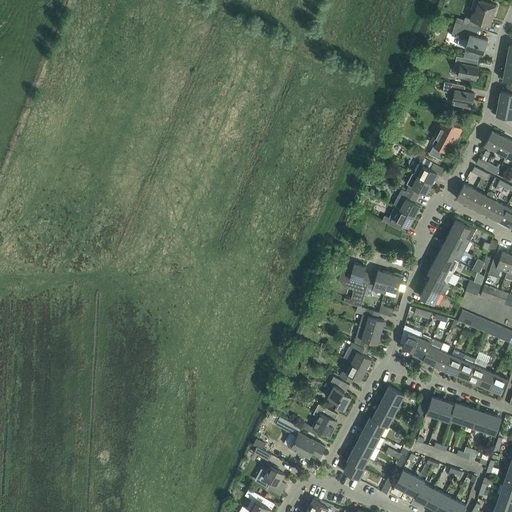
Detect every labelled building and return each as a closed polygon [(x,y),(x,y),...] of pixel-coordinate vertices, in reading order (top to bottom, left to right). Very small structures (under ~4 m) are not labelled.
[(460,18),(459,22),(483,29),(485,23),(490,24),(496,4),(482,0),(473,0),(471,7),(473,12),(472,12),(470,18),(465,16),(464,19),(460,18)] [(481,36),(483,29),(459,22),(455,36),(468,39),(465,47),(484,52),(488,38),(481,36)] [(455,63),(453,75),(458,76),(477,79),(479,65),(477,65),(478,59),(457,55),(455,63)] [(511,86),(511,68),(506,67),(503,79),(509,80),(507,86),(511,86)] [(466,85),(449,81),(444,81),(443,91),(454,93),(453,102),(471,106),(474,92),(465,91),(466,85)] [(511,104),(511,86),(507,86),(506,91),(501,90),(499,102),(511,104)] [(511,117),(511,104),(499,102),(497,115),(511,117)] [(434,144),(429,153),(441,160),(446,150),(452,140),(454,142),(458,136),(455,134),(459,127),(446,120),(442,127),(439,126),(434,136),(437,138),(434,144)] [(495,150),(503,135),(492,130),(485,144),(495,150)] [(506,155),(511,143),(511,140),(503,135),(495,150),(506,155)] [(486,168),(489,162),(479,157),(476,163),(486,168)] [(420,162),(414,173),(432,183),(438,172),(442,174),(445,169),(433,163),(430,168),(420,162)] [(482,176),(484,171),(474,165),(472,171),(482,176)] [(426,194),(432,183),(414,173),(413,172),(407,183),(409,185),(406,190),(418,196),(421,191),(426,194)] [(467,203),(475,189),(464,183),(456,197),(467,203)] [(418,196),(406,190),(402,188),(393,204),(395,205),(415,216),(420,205),(415,202),(418,196)] [(478,209),(486,194),(475,189),(467,203),(478,209)] [(488,192),(486,195),(486,194),(478,209),(489,214),(496,200),(495,199),(497,197),(495,193),(492,192),(488,192)] [(499,220),(507,205),(496,200),(489,214),(499,220)] [(415,216),(395,205),(389,217),(391,218),(389,223),(400,229),(403,224),(409,227),(415,216)] [(510,225),(511,221),(511,208),(507,205),(499,220),(510,225)] [(456,219),(450,229),(465,237),(470,239),(475,229),(456,219)] [(470,240),(465,237),(450,229),(445,240),(459,248),(464,250),(470,240)] [(494,252),(497,243),(498,241),(492,239),(491,243),(485,241),(483,247),(488,249),(488,250),(494,252)] [(464,250),(459,248),(445,240),(439,251),(459,261),(464,250)] [(507,271),(511,255),(511,253),(502,250),(496,267),(507,271)] [(453,272),(459,261),(439,251),(433,261),(453,272)] [(448,282),(453,272),(433,261),(427,273),(431,274),(442,280),(443,279),(448,282)] [(367,286),(371,273),(365,271),(366,265),(354,262),(352,269),(344,267),(342,276),(341,280),(343,284),(347,286),(356,288),(353,298),(363,301),(367,286)] [(386,288),(390,272),(378,269),(377,275),(371,273),(367,286),(373,288),(373,289),(384,292),(385,288),(386,288)] [(402,276),(390,272),(386,288),(398,292),(402,276)] [(450,283),(448,282),(443,279),(442,280),(431,274),(426,284),(440,292),(444,294),(450,283)] [(472,292),(475,281),(470,279),(466,290),(472,292)] [(478,294),(481,283),(475,281),(472,292),(478,294)] [(434,303),(440,292),(426,284),(420,295),(434,303)] [(487,297),(490,286),(484,284),(481,295),(487,297)] [(492,299),(496,288),(490,286),(487,297),(492,299)] [(498,301),(502,290),(496,288),(492,299),(498,301)] [(504,303),(508,292),(502,290),(498,301),(504,303)] [(381,305),(379,311),(380,311),(392,315),(393,309),(381,305)] [(378,318),(380,311),(379,311),(365,307),(359,325),(381,331),(384,319),(378,318)] [(425,316),(427,310),(416,307),(414,313),(425,316)] [(464,322),(468,311),(463,309),(458,319),(464,322)] [(470,324),(474,314),(468,311),(464,322),(470,324)] [(475,327),(480,316),(474,314),(470,324),(475,327)] [(481,329),(485,319),(480,316),(475,327),(481,329)] [(486,331),(491,321),(485,319),(481,329),(486,331)] [(492,334),(497,324),(491,321),(486,331),(492,334)] [(414,352),(421,333),(422,331),(405,324),(400,341),(404,343),(402,347),(414,352)] [(498,336),(502,326),(497,324),(492,334),(498,336)] [(377,343),(381,331),(359,325),(354,342),(369,348),(371,341),(377,343)] [(504,339),(508,328),(502,326),(498,336),(504,339)] [(430,344),(430,345),(433,338),(421,333),(414,352),(412,355),(423,359),(424,356),(425,356),(430,344)] [(366,355),(369,348),(354,342),(352,341),(344,357),(351,361),(366,369),(372,358),(366,355)] [(434,364),(443,343),(437,341),(435,347),(430,345),(430,344),(425,356),(424,356),(423,359),(434,364)] [(445,369),(452,354),(446,352),(448,346),(443,343),(434,364),(445,369)] [(454,348),(452,354),(445,369),(456,374),(463,359),(465,353),(454,348)] [(467,378),(474,363),(476,358),(465,353),(463,359),(456,374),(467,378)] [(478,383),(485,368),(488,361),(477,357),(476,358),(474,363),(467,378),(478,383)] [(360,380),(366,369),(351,361),(346,372),(343,371),(340,376),(352,382),(355,377),(360,380)] [(490,388),(496,373),(485,368),(478,383),(490,388)] [(507,378),(496,373),(490,388),(501,393),(507,378)] [(333,387),(327,397),(338,402),(336,405),(344,410),(351,396),(345,393),(350,384),(333,375),(329,384),(333,387)] [(389,385),(384,396),(399,404),(405,393),(389,385)] [(393,415),(399,404),(384,396),(378,407),(393,415)] [(438,416),(444,400),(432,396),(427,412),(438,416)] [(455,404),(455,403),(455,404),(444,400),(438,416),(450,420),(451,418),(450,418),(455,404)] [(462,422),(467,405),(455,401),(455,403),(455,404),(450,418),(451,418),(462,422)] [(422,415),(426,404),(420,402),(416,413),(422,415)] [(319,403),(313,413),(319,416),(314,427),(305,422),(303,427),(315,434),(318,429),(330,435),(338,420),(335,419),(338,413),(319,403)] [(473,426),(479,409),(467,405),(462,422),(473,426)] [(387,426),(393,415),(378,407),(373,417),(372,417),(386,424),(385,425),(387,426)] [(484,430),(490,413),(479,409),(473,426),(484,430)] [(496,433),(502,417),(490,413),(484,430),(496,433)] [(372,417),(370,416),(365,427),(380,435),(385,425),(386,424),(372,417)] [(276,424),(290,432),(293,426),(279,419),(276,424)] [(374,446),(380,435),(365,427),(359,437),(374,446)] [(299,431),(291,446),(299,451),(299,453),(304,456),(305,454),(309,456),(310,454),(318,459),(325,445),(299,431)] [(369,456),(374,446),(359,437),(353,448),(369,456)] [(268,460),(271,454),(257,446),(254,452),(268,460)] [(369,456),(353,448),(347,459),(349,460),(350,460),(363,467),(369,456)] [(365,467),(363,467),(350,460),(349,460),(344,471),(359,479),(365,467)] [(262,467),(255,479),(267,486),(280,493),(286,483),(280,480),(284,473),(270,465),(268,470),(262,467)] [(406,490),(414,475),(403,469),(395,484),(406,490)] [(423,482),(424,482),(425,480),(414,475),(406,490),(416,495),(423,482)] [(387,493),(392,482),(387,479),(381,490),(387,493)] [(434,488),(424,482),(423,482),(416,495),(415,497),(426,503),(434,488)] [(511,498),(511,485),(504,483),(500,494),(511,498)] [(436,509),(444,493),(434,488),(426,503),(436,509)] [(243,506),(239,511),(269,511),(272,508),(275,502),(269,499),(256,492),(256,491),(246,508),(243,506)] [(443,511),(448,511),(455,499),(444,493),(436,509),(443,511)] [(511,511),(511,498),(500,494),(496,505),(510,511),(511,511)] [(313,498),(308,508),(315,511),(330,511),(332,509),(329,507),(328,506),(330,503),(320,499),(319,501),(313,498)] [(462,511),(466,504),(455,499),(448,511),(462,511)]
